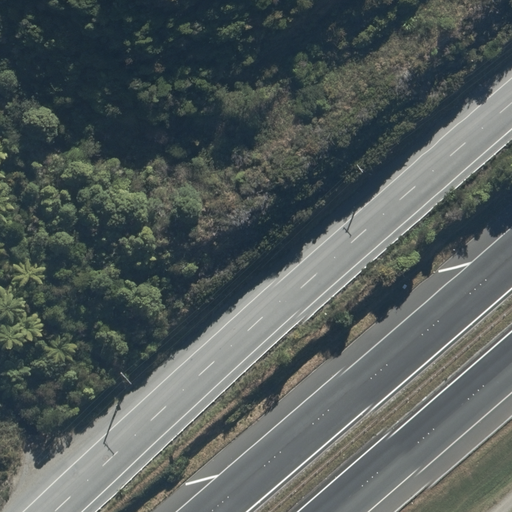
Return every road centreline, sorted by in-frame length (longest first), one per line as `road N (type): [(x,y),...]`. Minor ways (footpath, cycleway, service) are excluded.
road 1 (unclassified): [(59,511),(511,102)]
road 2 (trunk): [(215,511),(511,255)]
road 3 (trunk): [(511,359),(336,511)]
